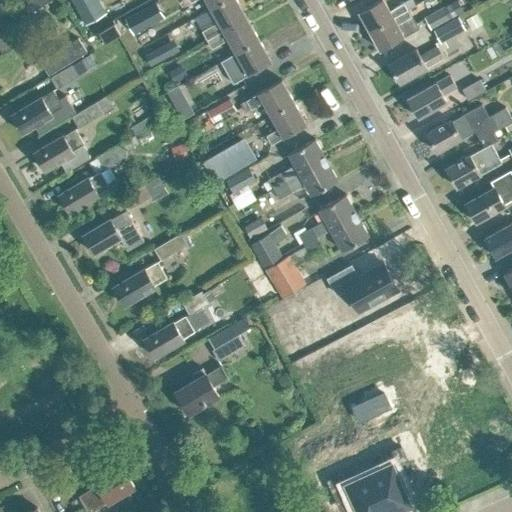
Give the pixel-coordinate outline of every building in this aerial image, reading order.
[(26,0),(32,10),(47,0),(26,0)] [(72,0),(85,23),(106,11),(100,0),(72,0)] [(155,0),(125,17),(134,33),(164,15),(155,0)] [(207,38),(247,16),(237,0),(222,0),(210,7),(221,25),(217,27),(214,23),(202,30),(207,38)] [(369,29),(407,8),(403,1),(394,6),(394,7),(390,10),(384,0),(376,0),(358,10),(369,29)] [(430,29),(463,11),(457,0),(453,0),(424,16),(430,29)] [(407,8),(369,29),(380,49),(404,35),(404,36),(418,28),(407,8)] [(482,23),(476,12),(465,18),(471,29),(482,23)] [(442,42),(466,29),(458,15),(433,28),(442,42)] [(235,52),(259,38),(247,16),(207,38),(212,47),(224,40),(222,36),(225,34),(235,52)] [(105,41),(120,32),(114,21),(98,30),(105,41)] [(49,73),(87,51),(78,36),(40,58),(49,73)] [(259,38),(235,52),(224,58),(236,81),(272,61),(259,38)] [(172,54),(166,42),(145,54),(151,65),(172,54)] [(443,56),(437,45),(419,55),(416,48),(388,63),(399,82),(426,67),(426,66),(443,56)] [(58,87),(91,68),(85,57),(51,77),(58,87)] [(418,116),(447,100),(443,93),(456,86),(449,73),(407,97),(418,116)] [(469,99),(487,89),(480,78),(462,88),(469,99)] [(271,115),(295,101),(282,79),(247,99),(252,108),(263,101),(271,115)] [(183,81),(170,88),(186,116),(199,109),(183,81)] [(41,95),(12,113),(23,132),(35,124),(40,132),(76,111),(66,93),(58,98),(53,89),(42,96),(41,95)] [(79,126),(115,106),(108,94),(73,115),(79,126)] [(237,107),(231,96),(209,110),(215,120),(237,107)] [(295,101),(271,115),(278,128),(267,134),(272,144),(307,124),(295,101)] [(487,116),(481,103),(460,115),(462,119),(453,124),(450,118),(426,132),(436,150),(471,132),(470,131),(474,129),(478,138),(493,131),(511,120),(511,118),(505,106),(487,116)] [(84,142),(75,127),(63,134),(63,132),(33,150),(45,169),(59,161),(65,171),(90,156),(82,143),(84,142)] [(456,186),(501,161),(491,142),(497,139),(493,131),(478,138),(483,146),(470,153),(446,167),(456,186)] [(135,135),(122,142),(125,149),(139,142),(135,135)] [(246,138),(204,163),(217,184),(258,159),(246,138)] [(273,188),(327,159),(315,138),(289,152),(295,165),(283,171),(282,170),(268,177),(273,188)] [(103,168),(128,153),(125,149),(122,142),(97,156),(103,168)] [(188,156),(184,142),(171,147),(175,161),(188,156)] [(327,159),(273,188),(279,198),(305,183),(312,194),(338,180),(327,159)] [(234,193),(257,180),(248,166),(226,179),(234,193)] [(109,185),(99,169),(88,176),(88,175),(58,192),(70,211),(99,194),(98,192),(109,185)] [(495,185),(465,202),(475,220),(505,204),(503,201),(511,196),(511,172),(510,169),(492,180),(495,185)] [(130,209),(162,188),(155,177),(124,197),(130,209)] [(331,228),(357,214),(346,193),(320,208),(326,219),(299,234),(304,243),(318,236),(331,228)] [(131,219),(125,208),(110,217),(110,216),(82,233),(94,252),(120,236),(127,248),(143,239),(131,219)] [(357,214),(331,228),(343,249),(369,235),(357,214)] [(267,227),(261,216),(244,225),(250,237),(267,227)] [(511,221),(484,237),(495,256),(511,246),(511,221)] [(264,266),(282,255),(275,243),(287,234),(281,223),(268,233),(250,243),(264,266)] [(162,259),(189,243),(182,232),(155,248),(162,259)] [(318,236),(304,243),(310,253),(323,245),(318,236)] [(288,253),(265,267),(281,293),(304,279),(288,253)] [(124,303),(155,285),(153,282),(166,275),(156,259),(113,284),(124,303)] [(257,262),(243,271),(250,282),(264,273),(257,262)] [(350,265),(328,278),(337,293),(346,288),(358,310),(397,287),(383,262),(358,277),(350,265)] [(189,311),(208,301),(202,290),(183,301),(189,311)] [(307,290),(295,297),(301,308),(313,302),(307,290)] [(194,329),(186,315),(174,322),(173,320),(144,337),(155,356),(184,339),(183,336),(194,329)] [(219,360),(246,344),(239,333),(249,327),(243,317),(207,338),(219,360)] [(415,318),(375,340),(389,366),(429,344),(415,318)] [(367,327),(357,332),(364,346),(374,340),(367,327)] [(230,376),(222,364),(207,373),(203,366),(193,372),(196,377),(175,389),(189,413),(220,395),(214,385),(230,376)] [(365,400),(372,414),(390,406),(384,391),(365,400)] [(443,427),(423,436),(441,474),(460,465),(466,478),(493,466),(486,452),(488,450),(481,436),(479,437),(474,426),(448,438),(443,427)] [(379,456),(383,466),(369,473),(386,511),(389,511),(409,503),(402,488),(404,487),(399,477),(412,471),(401,446),(379,456)] [(109,501),(135,486),(120,462),(95,477),(98,483),(79,495),(89,511),(108,499),(109,501)] [(386,511),(369,473),(350,482),(345,471),(328,479),(339,504),(352,498),(356,509),(358,508),(360,511),(386,511)]
